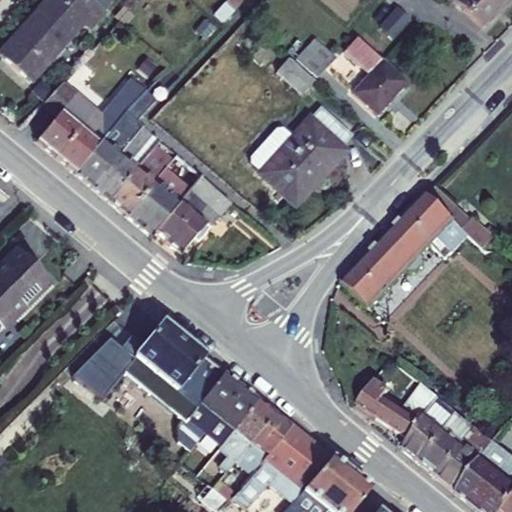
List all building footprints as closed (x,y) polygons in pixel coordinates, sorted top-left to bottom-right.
[(87,30),(103,13),(91,2),(88,0),(50,0),(0,55),(0,57),(30,84),(82,26),(87,30)] [(241,0),(229,0),(213,17),(220,23),(241,0)] [(510,0),(448,0),(482,31),(510,0)] [(410,20),(396,8),(379,28),(392,40),(410,20)] [(369,78),(382,65),(356,41),(343,54),(369,78)] [(313,42),(296,61),(317,80),(334,61),(313,42)] [(155,68),(145,60),(137,70),(147,78),(155,68)] [(311,85),(287,63),(275,75),(299,98),(311,85)] [(405,86),(382,65),(369,78),(353,96),(376,117),(405,86)] [(112,103),(125,115),(144,93),(130,81),(112,103)] [(30,94),(42,104),(52,93),(40,83),(30,94)] [(74,97),(61,86),(42,107),(57,118),(59,115),(74,97)] [(155,103),(144,93),(125,115),(135,123),(155,103)] [(74,97),(59,115),(79,131),(93,114),(74,97)] [(79,131),(98,146),(100,144),(125,115),(112,103),(99,118),(93,114),(79,131)] [(309,124),(339,150),(349,138),(320,112),(309,124)] [(79,131),(59,115),(57,118),(35,143),(46,153),(55,160),(79,131)] [(125,115),(100,144),(118,158),(142,129),(135,123),(125,115)] [(339,150),(309,124),(293,142),(261,178),(291,203),(309,182),(314,186),(343,154),(339,150)] [(142,129),(118,158),(134,172),(155,147),(158,143),(143,130),(142,129)] [(98,146),(79,131),(55,160),(63,167),(73,175),(98,146)] [(250,167),(261,178),(293,142),(282,132),(274,132),(249,160),(250,167)] [(91,190),(118,158),(100,144),(98,146),(73,175),(83,183),(91,190)] [(155,147),(134,172),(152,186),(165,170),(172,162),(155,147)] [(107,204),(134,172),(118,158),(91,190),(99,197),(107,204)] [(172,162),(165,170),(191,191),(200,180),(175,159),(172,162)] [(191,191),(165,170),(152,186),(178,207),(191,191)] [(125,218),(152,186),(134,172),(107,204),(116,211),(125,218)] [(191,191),(178,207),(203,228),(207,231),(229,204),(200,180),(191,191)] [(309,182),(291,203),(295,207),(314,186),(309,182)] [(178,207),(152,186),(125,218),(139,230),(151,240),(154,235),(178,207)] [(381,244),(341,286),(367,313),(404,275),(407,278),(414,278),(421,271),(422,263),(419,260),(429,249),(438,259),(444,252),(450,258),(467,240),(424,199),(381,244)] [(191,243),(203,228),(178,207),(154,235),(167,246),(180,257),(191,243)] [(207,231),(203,228),(191,243),(195,246),(207,231)] [(0,328),(2,330),(48,283),(16,251),(0,266),(0,328)] [(444,252),(438,259),(444,264),(450,258),(444,252)] [(133,361),(108,341),(71,378),(101,402),(122,375),(180,423),(175,428),(176,444),(188,454),(202,436),(185,422),(223,373),(161,324),(133,361)] [(257,401),(223,373),(185,422),(202,436),(218,450),(257,401)] [(372,386),(356,406),(407,443),(436,402),(421,390),(402,415),(383,401),(386,397),(372,386)] [(274,414),(257,401),(218,450),(228,458),(217,471),(224,476),(248,446),(274,414)] [(407,443),(400,453),(419,469),(457,418),(436,402),(407,443)] [(291,428),(274,414),(248,446),(265,459),(291,428)] [(457,418),(419,469),(435,482),(474,431),(457,418)] [(511,420),(492,444),(453,497),(471,511),(505,511),(511,504),(511,460),(511,458),(511,420)] [(265,459),(229,503),(239,511),(244,511),(265,487),(289,507),(330,460),(291,428),(265,459)] [(474,431),(435,482),(453,497),(492,444),(474,431)] [(178,467),(194,480),(200,473),(183,460),(178,467)] [(330,460),(289,507),(285,511),(367,511),(359,505),(370,491),(330,460)] [(194,480),(205,489),(211,493),(218,483),(202,470),(200,473),(194,480)] [(205,489),(195,501),(208,511),(219,511),(226,506),(211,493),(205,489)]
